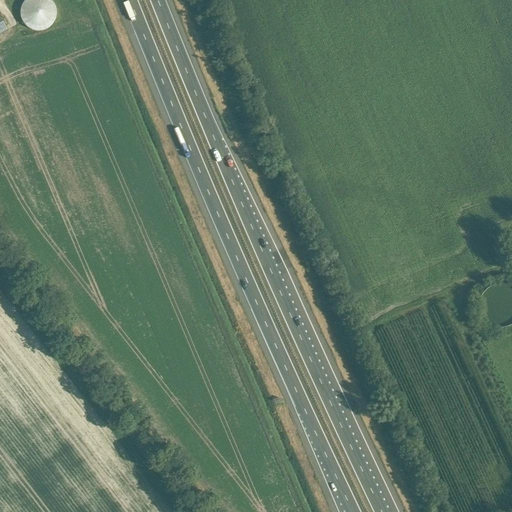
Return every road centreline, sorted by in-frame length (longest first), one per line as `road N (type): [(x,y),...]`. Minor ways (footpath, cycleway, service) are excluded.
road 1 (motorway): [(129,0),(354,511)]
road 2 (motorway): [(381,511),(157,0)]
road 3 (unclassified): [(204,511),(0,247)]
